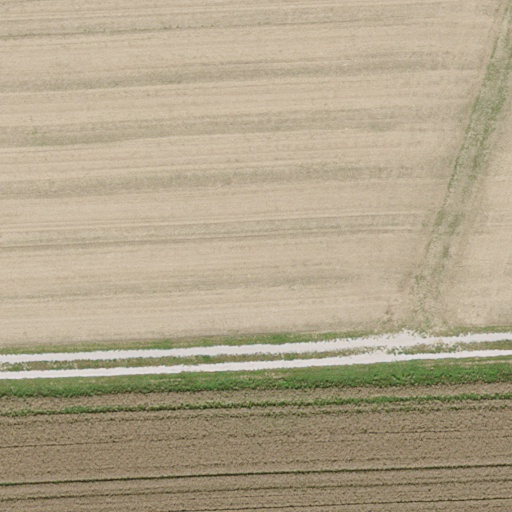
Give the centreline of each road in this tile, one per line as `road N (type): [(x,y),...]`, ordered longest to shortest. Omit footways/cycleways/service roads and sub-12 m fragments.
road 1 (track): [(0,358),(511,334)]
road 2 (track): [(393,338),(503,0)]
